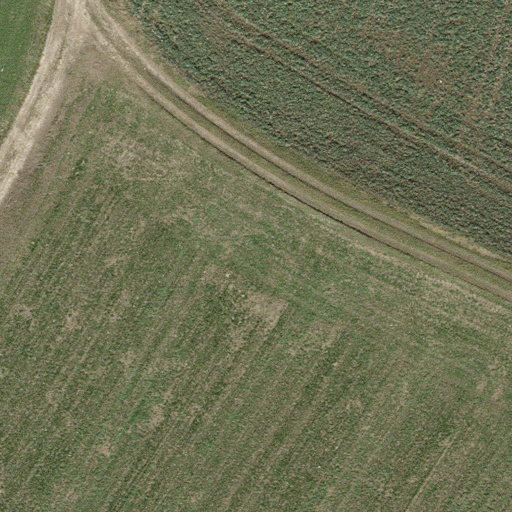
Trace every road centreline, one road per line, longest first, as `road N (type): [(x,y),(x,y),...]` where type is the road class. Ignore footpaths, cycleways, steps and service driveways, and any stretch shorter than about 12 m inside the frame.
road 1 (track): [(95,0),(124,51),(184,114),(289,182),(511,273)]
road 2 (track): [(0,188),(64,53),(74,0)]
